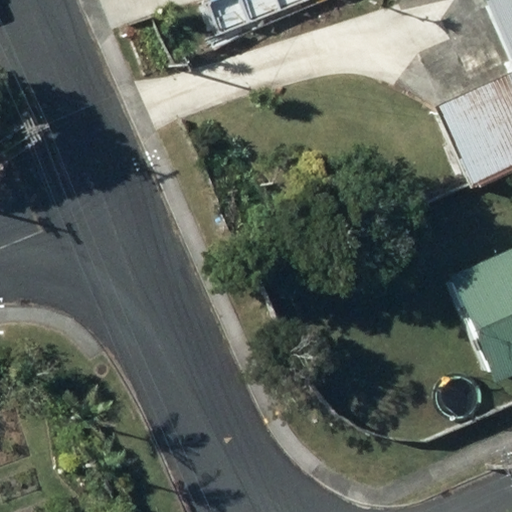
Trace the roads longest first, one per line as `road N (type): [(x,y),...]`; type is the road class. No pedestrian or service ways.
road 1 (residential): [(114,203),(247,511)]
road 2 (residential): [(25,0),(114,203)]
road 3 (residential): [(0,250),(114,203)]
